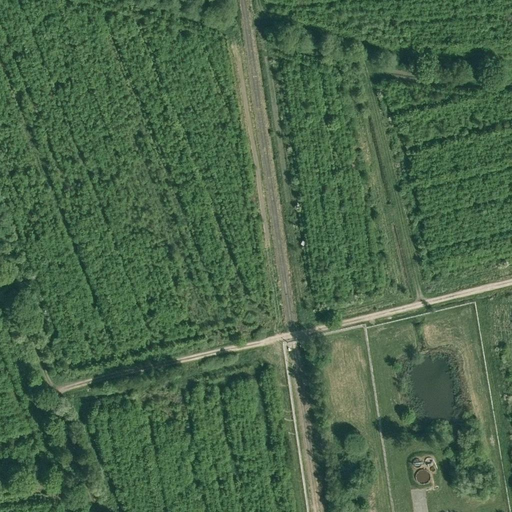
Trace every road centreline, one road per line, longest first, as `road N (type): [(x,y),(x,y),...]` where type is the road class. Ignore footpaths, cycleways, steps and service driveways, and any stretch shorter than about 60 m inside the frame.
road 1 (track): [(511,282),(52,391)]
road 2 (track): [(0,257),(96,511)]
